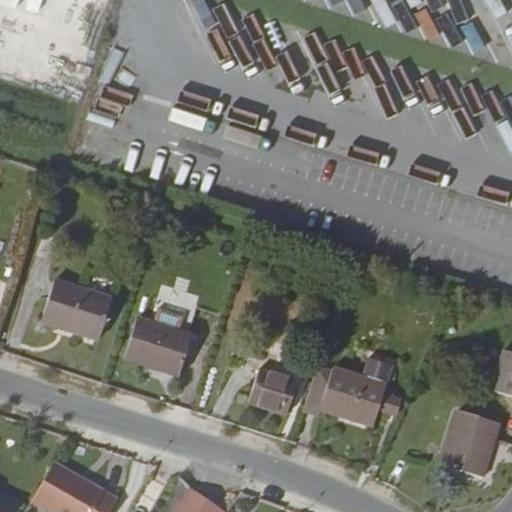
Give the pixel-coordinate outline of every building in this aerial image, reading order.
[(171,0),(180,21),(190,16),(183,0),(171,0)] [(289,26),(274,32),(268,19),(258,23),(268,48),(282,41),(290,58),(301,53),(289,26)] [(306,86),(317,81),(305,55),(294,60),(306,86)] [(400,92),(412,87),(401,61),(390,66),(400,92)] [(110,299),(53,280),(40,321),(98,339),(110,299)] [(191,335),(136,318),(123,358),(178,376),(191,335)] [(511,352),(503,350),(490,389),(511,396),(511,352)] [(331,372),(317,367),(303,411),(319,416),(320,411),(372,427),(378,410),(382,395),(392,366),(368,359),(362,377),(332,368),(331,372)] [(296,382),(258,369),(247,403),(285,415),(296,382)] [(399,401),(382,395),(378,410),(395,415),(399,401)] [(497,425),(457,411),(439,464),(441,465),(453,469),(479,478),(497,425)] [(45,511),(112,511),(121,495),(53,462),(32,505),(45,511)] [(453,469),(441,465),(440,470),(451,473),(453,469)] [(223,511),(189,489),(179,478),(159,511),(223,511)] [(0,511),(6,511),(13,500),(0,492),(0,511)]
